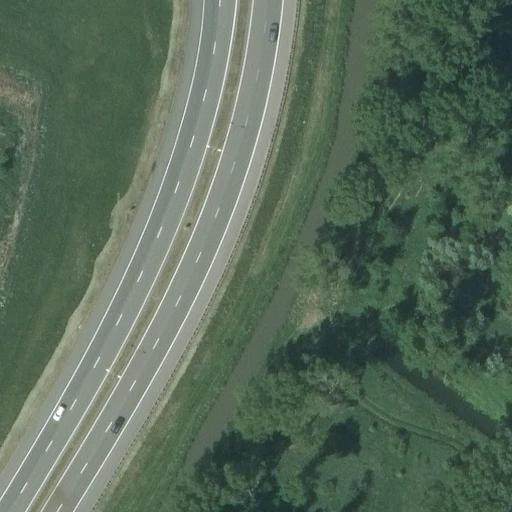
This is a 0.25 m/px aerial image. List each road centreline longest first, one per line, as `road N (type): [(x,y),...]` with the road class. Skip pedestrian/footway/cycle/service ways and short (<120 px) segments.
road 1 (motorway): [(218,0),(203,99),(173,193),(110,332),(3,511)]
road 2 (motorway): [(56,511),(157,341),(214,216),(253,95),(268,0)]
